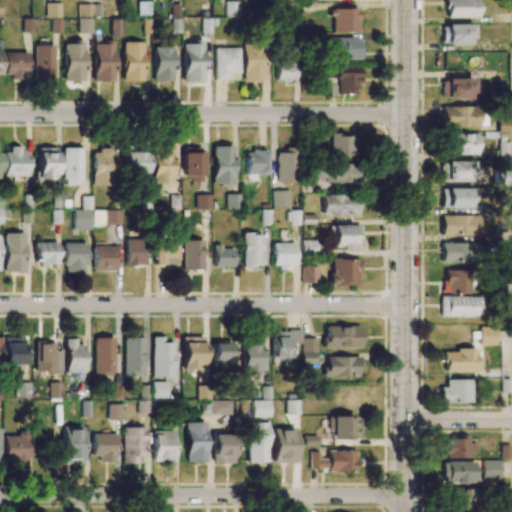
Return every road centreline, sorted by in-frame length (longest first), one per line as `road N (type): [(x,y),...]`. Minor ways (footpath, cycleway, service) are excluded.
road 1 (tertiary): [(405,511),(405,0)]
road 2 (residential): [(405,305),(0,305)]
road 3 (residential): [(405,114),(0,114)]
road 4 (residential): [(405,495),(0,495)]
